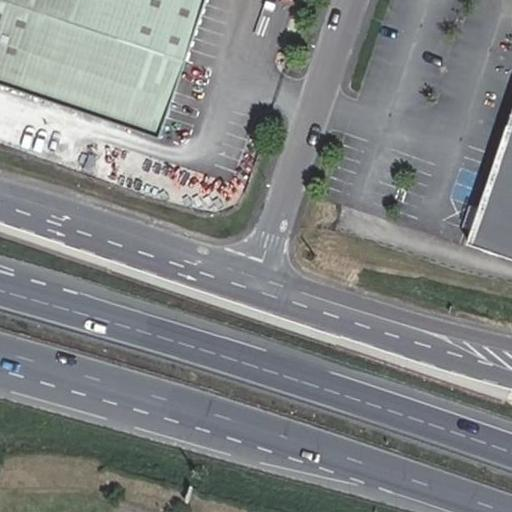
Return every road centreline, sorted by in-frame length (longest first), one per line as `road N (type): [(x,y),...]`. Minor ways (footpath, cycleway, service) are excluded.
road 1 (trunk): [(511,453),(0,290)]
road 2 (unclassified): [(0,197),(511,359)]
road 3 (trunk): [(0,353),(283,435),(506,511)]
